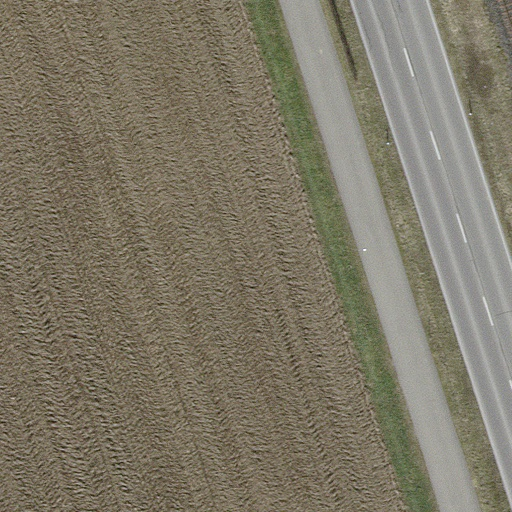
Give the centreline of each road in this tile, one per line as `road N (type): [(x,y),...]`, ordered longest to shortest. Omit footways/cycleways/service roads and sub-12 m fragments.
road 1 (track): [(462,511),(300,0)]
road 2 (secondary): [(392,0),(511,377)]
